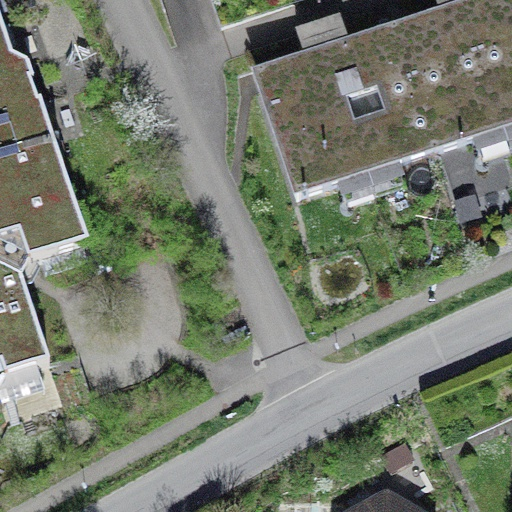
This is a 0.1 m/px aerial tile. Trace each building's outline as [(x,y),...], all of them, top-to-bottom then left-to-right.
[(511,0),(470,14),(301,73),(257,88),(299,208),(511,135),(511,0)] [(309,51),(350,31),(340,11),(299,31),(309,51)] [(0,256),(33,272),(89,254),(30,69),(14,61),(0,19),(0,256)] [(0,273),(20,283),(27,284),(33,272),(0,256),(0,273)] [(20,283),(0,273),(0,389),(48,373),(20,283)] [(410,511),(386,497),(359,511),(410,511)]
